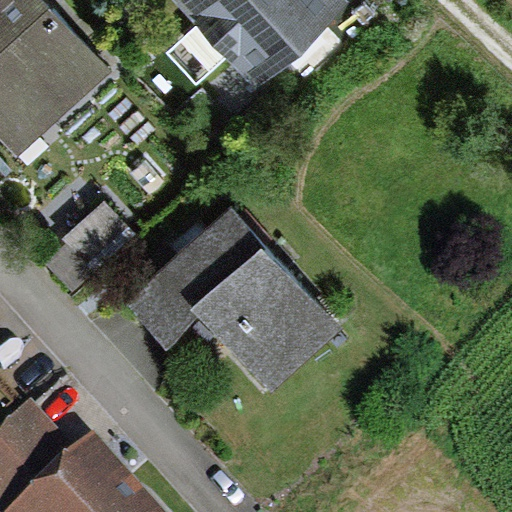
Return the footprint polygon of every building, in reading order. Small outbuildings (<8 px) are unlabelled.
[(5,0),(0,5),(0,138),(17,156),(103,74),(31,0),(5,0)] [(188,0),(256,78),(339,7),(333,0),(188,0)] [(104,62),(126,83),(146,62),(125,41),(104,62)] [(63,279),(122,231),(102,207),(43,256),(63,279)] [(266,385),(338,323),(240,211),(138,299),(175,342),(205,315),(266,385)] [(141,511),(95,459),(80,472),(29,414),(0,439),(0,507),(4,511),(141,511)]
